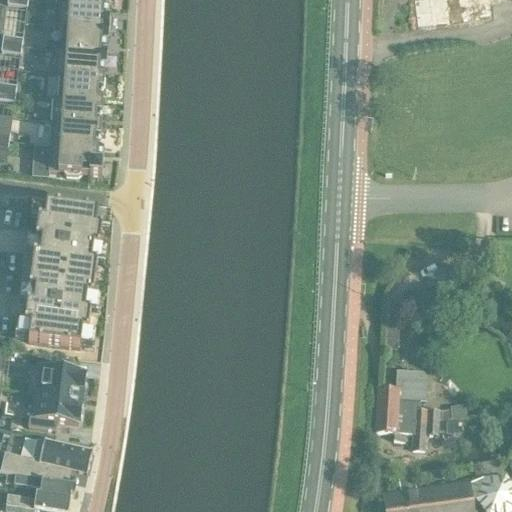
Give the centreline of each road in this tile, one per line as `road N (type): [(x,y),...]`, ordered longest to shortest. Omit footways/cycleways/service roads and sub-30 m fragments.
road 1 (primary): [(314,511),(338,199)]
road 2 (residential): [(94,511),(110,448),(133,205)]
road 3 (residential): [(133,205),(146,0)]
road 4 (primary): [(338,199),(347,0)]
road 5 (unclassified): [(338,199),(508,199)]
road 6 (residential): [(0,187),(133,205)]
